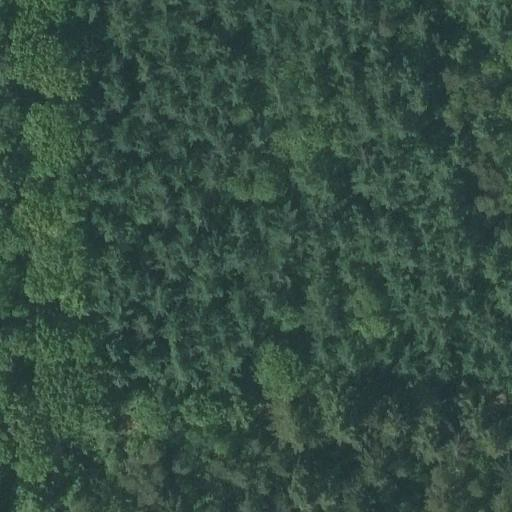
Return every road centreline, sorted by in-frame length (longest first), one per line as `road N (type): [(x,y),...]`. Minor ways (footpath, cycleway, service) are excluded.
road 1 (unclassified): [(55,511),(17,0)]
road 2 (track): [(511,412),(48,400)]
